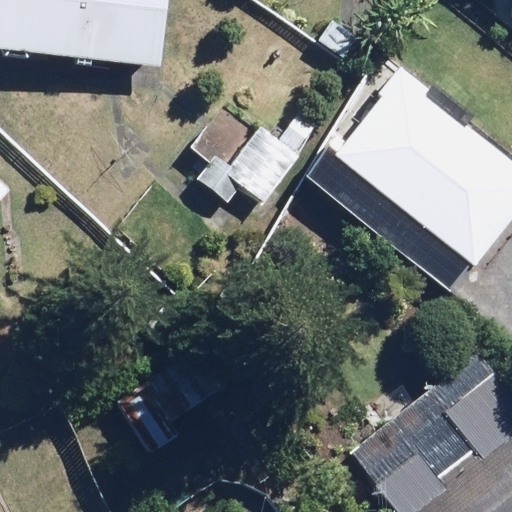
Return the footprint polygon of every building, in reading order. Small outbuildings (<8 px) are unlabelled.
[(0,0),(0,46),(23,48),(22,55),(160,66),(165,0),(0,0)] [(511,218),(511,162),(396,73),(332,157),(475,267),(511,218)] [(214,156),(199,180),(230,199),(237,188),(263,204),(312,125),(294,114),(278,139),(258,126),(232,167),(214,156)] [(0,200),(14,185),(0,172),(0,200)] [(170,422),(214,388),(182,346),(114,398),(160,458),(184,439),(170,422)] [(511,511),(511,381),(496,363),(358,487),(381,511),(511,511)]
